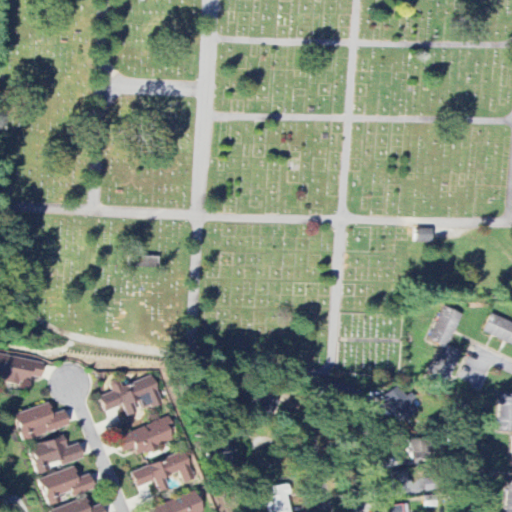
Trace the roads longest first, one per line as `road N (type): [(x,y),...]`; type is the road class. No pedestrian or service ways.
road 1 (residential): [(352,508),(305,417),(319,386),(348,388),(366,411),(352,508)]
road 2 (residential): [(124,511),(71,387)]
